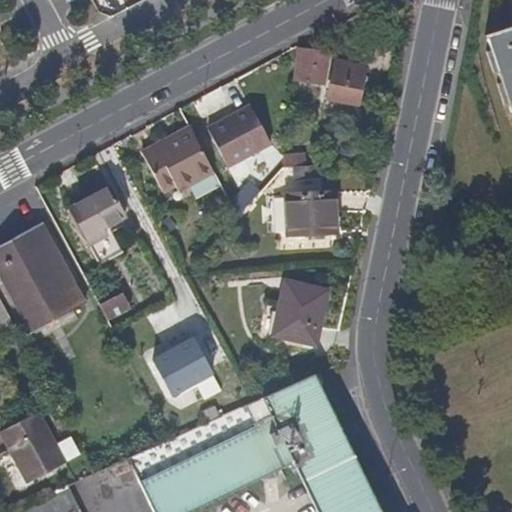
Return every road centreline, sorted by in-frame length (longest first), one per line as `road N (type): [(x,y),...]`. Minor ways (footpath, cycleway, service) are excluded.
road 1 (residential): [(441,0),(371,348),(375,390),(428,511)]
road 2 (residential): [(333,0),(0,175)]
